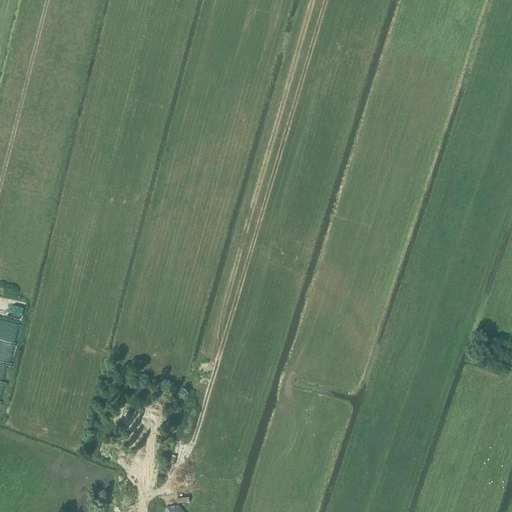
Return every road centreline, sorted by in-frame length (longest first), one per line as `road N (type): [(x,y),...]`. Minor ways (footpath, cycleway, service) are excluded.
road 1 (track): [(143,511),(169,488),(195,438),(327,0)]
road 2 (track): [(0,189),(47,0)]
